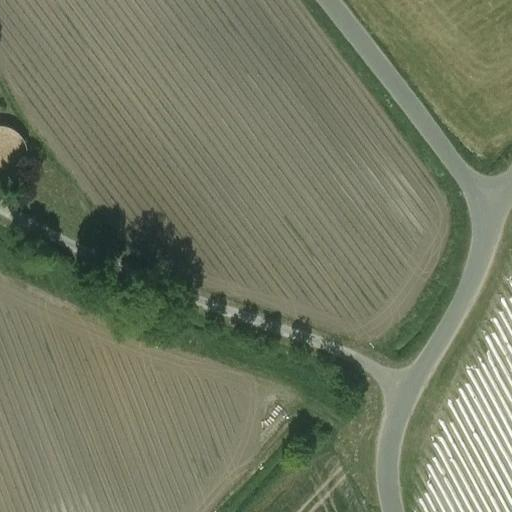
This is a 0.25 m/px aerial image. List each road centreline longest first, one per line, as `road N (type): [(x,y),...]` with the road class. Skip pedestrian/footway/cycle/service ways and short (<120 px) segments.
road 1 (unclassified): [(497,219),(466,301),(393,427),(386,470),(392,511)]
road 2 (unclassified): [(326,0),(497,219)]
